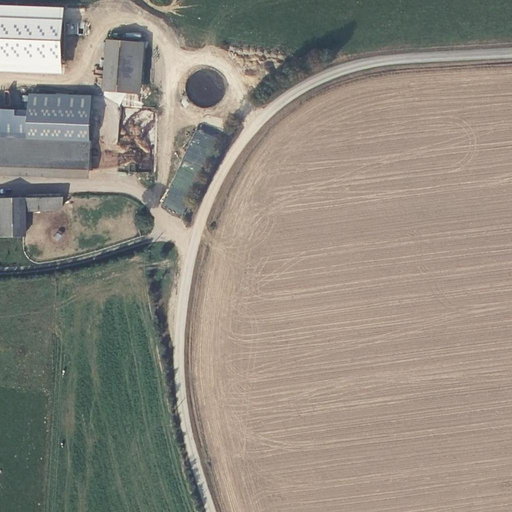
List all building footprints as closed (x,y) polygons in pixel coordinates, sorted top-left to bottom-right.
[(0,71),(61,73),(62,6),(0,4),(0,71)] [(118,50),(114,101),(145,103),(150,53),(118,50)] [(217,82),(195,81),(193,104),(215,106),(217,82)] [(197,129),(162,206),(181,215),(216,138),(197,129)] [(12,177),(13,148),(0,147),(0,184),(12,185),(12,177)] [(100,152),(13,148),(12,177),(99,180),(100,152)] [(31,220),(68,219),(68,206),(30,207),(31,220)] [(31,220),(30,207),(0,208),(0,246),(31,245),(31,220)]
